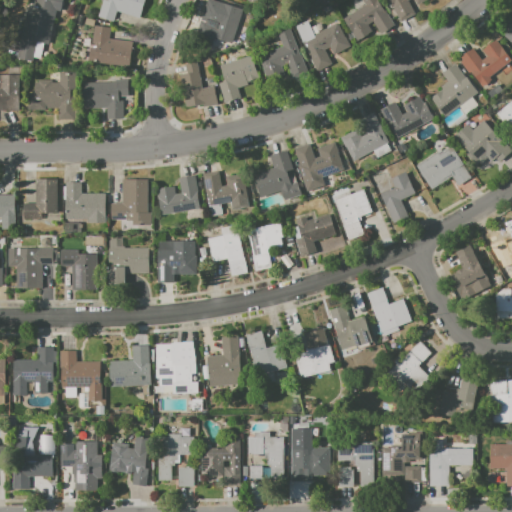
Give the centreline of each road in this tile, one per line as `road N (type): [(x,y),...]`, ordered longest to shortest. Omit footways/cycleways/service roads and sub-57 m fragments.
road 1 (residential): [(511,186),(415,244),(249,301),(143,316),(0,316)]
road 2 (residential): [(477,0),(382,75),(251,129),(106,150),(0,150)]
road 3 (residential): [(511,350),(483,350),(446,323),(415,244)]
road 4 (residential): [(175,0),(154,77),(153,146)]
